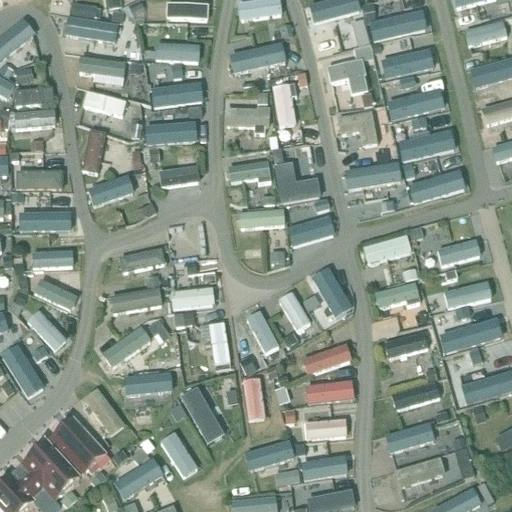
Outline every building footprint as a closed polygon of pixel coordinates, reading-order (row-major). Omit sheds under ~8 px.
[(120,3),(107,5),(109,14),(121,12),(120,3)] [(140,4),(128,10),(132,18),(143,12),(140,4)] [(292,31),(284,33),(286,43),(294,41),(292,31)] [(155,56),(144,56),(144,65),(155,65),(155,56)] [(130,68),(129,77),(141,78),(142,70),(130,68)] [(3,69),(0,75),(0,78),(8,83),(13,75),(3,69)] [(181,70),(172,71),(173,84),(182,83),(181,70)] [(28,73),(14,76),(17,90),(31,87),(28,73)] [(304,77),(296,79),(298,92),(307,90),(304,77)] [(202,111),(188,112),(188,121),(202,120),(202,111)] [(1,113),(0,122),(0,123),(8,125),(9,114),(1,113)] [(424,122),(411,125),(413,134),(426,131),(424,122)] [(133,129),(131,142),(140,143),(142,130),(133,129)] [(42,146),(31,147),(32,156),(43,155),(42,146)] [(158,154),(149,155),(150,168),(159,167),(158,154)] [(140,160),(133,161),(134,174),(141,174),(140,160)] [(23,198),(11,198),(12,207),(23,207),(23,198)] [(274,201),(261,202),(262,210),(274,209),(274,201)] [(326,205),(313,209),(316,218),(329,214),(326,205)] [(146,211),(136,217),(140,224),(150,219),(146,211)] [(7,229),(0,229),(0,238),(8,238),(7,229)] [(284,259),(271,259),(271,269),(285,268),(284,259)] [(13,261),(4,261),(4,273),(13,273),(13,261)] [(23,268),(15,269),(16,280),(24,279),(23,268)] [(26,281),(18,282),(19,294),(27,293),(26,281)] [(157,282),(145,284),(147,293),(159,291),(157,282)] [(19,296),(15,308),(23,312),(28,299),(19,296)] [(314,300),(303,307),(308,316),(320,309),(314,300)] [(158,325),(148,332),(154,341),(164,334),(158,325)] [(293,338),(283,344),(287,353),(298,347),(293,338)] [(43,351),(32,358),(37,366),(48,359),(43,351)] [(274,372),(265,376),(269,384),(277,381),(274,372)] [(8,386),(1,390),(7,400),(14,396),(8,386)] [(285,392),(275,395),(277,404),(288,401),(285,392)] [(236,396),(226,398),(228,411),(238,410),(236,396)] [(294,415),(285,416),(286,429),(295,428),(294,415)] [(49,444),(82,480),(104,459),(72,424),(49,444)] [(79,482),(46,447),(21,470),(28,477),(43,493),(54,505),(79,482)] [(304,448),(295,450),(297,461),(305,459),(304,448)] [(141,453),(131,462),(140,471),(149,462),(141,453)] [(298,474),(290,475),(291,488),(299,486),(298,474)] [(10,480),(0,489),(0,511),(26,511),(35,504),(33,502),(43,493),(28,477),(17,488),(10,480)] [(77,501),(72,495),(61,505),(67,511),(77,501)] [(117,511),(110,495),(101,499),(106,511),(117,511)]
